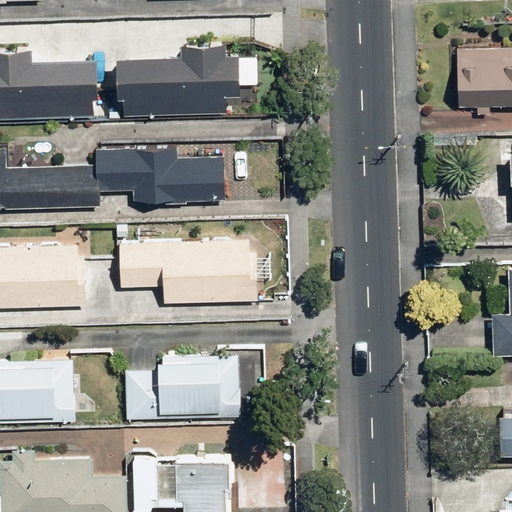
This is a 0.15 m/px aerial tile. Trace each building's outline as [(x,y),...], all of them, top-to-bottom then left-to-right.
[(186,54),(122,54),(122,111),(228,111),(228,90),(242,90),(242,49),(226,49),(226,39),(186,39),(186,54)] [(511,42),(458,41),(457,103),(511,103),(511,42)] [(33,57),(33,43),(0,43),(0,116),(98,116),(98,57),(33,57)] [(97,144),(97,162),(7,161),(7,143),(0,142),(0,203),(102,205),(102,185),(134,185),(133,205),(226,207),(227,155),(180,155),(180,145),(97,144)] [(257,248),(253,248),(252,237),(122,240),(123,285),(166,284),(167,300),(253,298),(258,298),(257,248)] [(82,278),(81,242),(0,243),(0,304),(87,303),(86,278),(82,278)] [(511,349),(511,266),(511,267),(511,311),(496,311),(496,349),(511,349)] [(223,360),(223,350),(161,351),(161,367),(128,367),(129,415),(242,413),(242,350),(232,350),(232,360),(223,360)] [(77,357),(0,354),(0,414),(75,417),(77,357)] [(511,407),(504,407),(502,451),(511,451),(511,407)] [(2,458),(3,492),(0,492),(0,511),(127,511),(127,470),(94,471),(93,456),(45,457),(45,454),(37,454),(37,446),(16,447),(16,457),(2,458)] [(233,455),(136,454),(134,510),(152,511),(152,502),(185,503),(184,511),(230,511),(231,478),(236,478),(237,461),(233,461),(233,455)]
